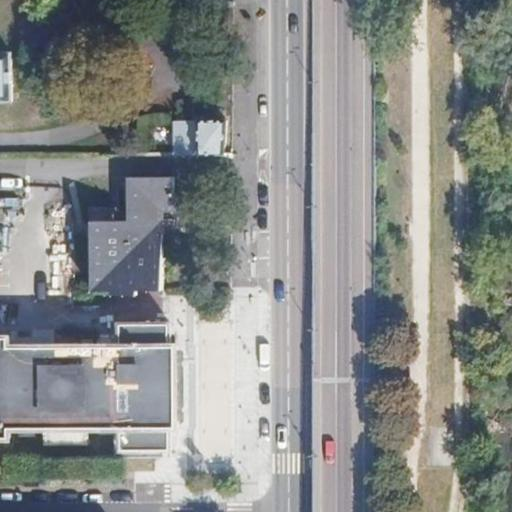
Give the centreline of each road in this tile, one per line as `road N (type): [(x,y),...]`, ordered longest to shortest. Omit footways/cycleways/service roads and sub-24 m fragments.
road 1 (secondary): [(337,511),(337,0)]
road 2 (secondary): [(287,0),(287,511)]
road 3 (unknown): [(287,166),(108,165),(52,178),(36,193),(24,236),(24,320)]
